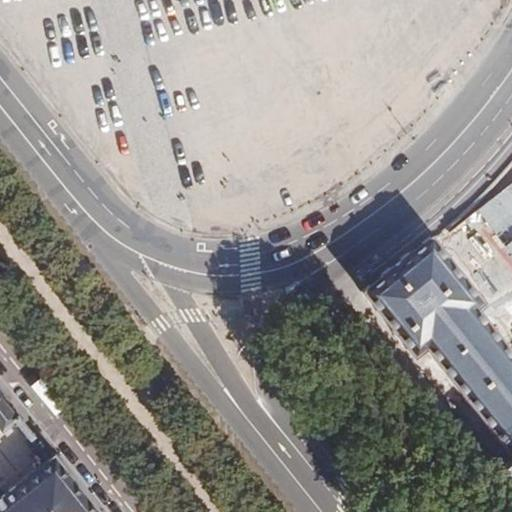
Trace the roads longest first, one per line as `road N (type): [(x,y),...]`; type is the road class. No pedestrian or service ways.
road 1 (residential): [(314,272),(507,511)]
road 2 (secondary): [(330,241),(438,155),(511,62)]
road 3 (tertiary): [(310,497),(267,397),(261,353),(273,321),(314,272)]
road 4 (residential): [(139,511),(0,339)]
road 5 (tertiary): [(114,237),(120,270),(201,379),(231,394)]
road 6 (secondary): [(0,101),(114,237)]
road 7 (secondary): [(180,270),(268,269),(330,241)]
road 8 (tertiary): [(231,394),(227,370),(176,289),(180,270)]
road 9 (tertiary): [(310,497),(231,394)]
